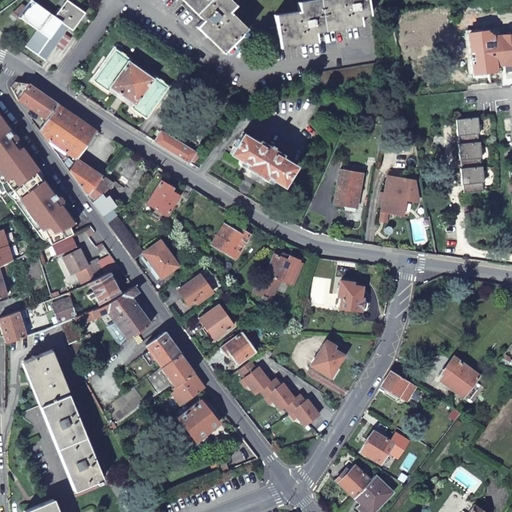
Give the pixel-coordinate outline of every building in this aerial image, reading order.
[(38,30),(26,46),(46,60),(57,44),(65,34),(69,28),(73,31),(85,14),(66,1),(55,16),(31,0),(30,0),(25,7),(22,5),(16,11),(20,14),(19,16),(38,30)] [(184,0),(204,19),(197,27),(224,53),(247,29),(229,11),(236,4),(231,0),(184,0)] [(297,0),(299,9),(275,13),(281,47),(317,41),(316,32),(363,24),(361,14),(371,13),(369,0),(297,0)] [(511,32),(491,34),(492,37),(494,60),(495,63),(505,62),(506,68),(511,67),(511,32)] [(70,38),(65,34),(57,44),(63,49),(70,38)] [(494,60),(492,37),(484,38),(487,61),(494,60)] [(132,59),(116,48),(94,80),(109,91),(113,86),(136,102),(133,107),(148,117),(170,86),(154,74),(151,78),(129,63),(132,59)] [(318,74),(320,87),(382,76),(380,62),(318,74)] [(41,92),(29,84),(15,82),(11,88),(18,100),(30,108),(46,120),(57,103),(41,92)] [(89,99),(100,106),(104,99),(94,92),(89,99)] [(97,130),(57,103),(46,120),(43,125),(39,130),(45,137),(46,138),(56,123),(87,146),(97,130)] [(478,134),(476,118),(454,120),(456,136),(457,136),(458,145),(456,145),(458,161),(459,161),(460,169),(459,169),(460,185),(461,185),(462,194),(482,192),(481,183),(482,183),(481,167),(480,167),(479,159),(480,159),(479,142),(477,142),(477,134),(478,134)] [(0,194),(17,217),(39,248),(73,233),(70,226),(76,222),(66,209),(64,211),(59,205),(62,203),(63,201),(61,198),(58,197),(45,181),(43,182),(29,163),(31,162),(21,148),(20,149),(15,143),(17,142),(17,139),(15,135),(12,135),(0,119),(0,194)] [(78,160),(87,146),(56,123),(46,138),(70,172),(78,160)] [(156,141),(189,161),(196,152),(162,130),(156,141)] [(242,134),(231,153),(247,164),(246,167),(264,178),(266,175),(283,185),(294,166),(271,151),(273,149),(269,146),(267,149),(242,134)] [(70,172),(89,198),(96,188),(103,178),(78,160),(70,172)] [(45,181),(31,162),(29,163),(43,182),(45,181)] [(340,169),(334,204),(346,205),(345,208),(347,210),(355,211),(356,209),(357,208),(363,174),(340,169)] [(415,181),(388,176),(382,212),(399,215),(402,199),(419,202),(415,181)] [(179,193),(161,180),(146,202),(164,215),(179,193)] [(89,198),(107,223),(117,215),(96,188),(89,198)] [(107,223),(132,257),(139,251),(142,249),(117,215),(107,223)] [(237,234),(223,225),(211,243),(234,257),(249,234),(240,229),(237,234)] [(72,236),(53,244),(57,254),(76,245),(72,236)] [(156,240),(139,251),(159,276),(175,263),(156,240)] [(0,265),(12,260),(8,246),(0,247),(0,265)] [(76,271),(82,286),(90,282),(106,275),(98,258),(90,262),(87,256),(84,257),(80,248),(63,256),(72,274),(76,271)] [(284,259),(274,254),(266,273),(267,274),(263,283),(258,281),(254,292),(263,296),(261,300),(265,301),(267,297),(271,299),(279,279),(288,283),(298,259),(286,254),(284,259)] [(0,299),(8,297),(0,272),(0,270),(13,265),(12,260),(0,265),(0,299)] [(122,293),(110,273),(106,275),(90,282),(94,291),(91,293),(94,298),(97,296),(101,304),(122,293)] [(210,292),(195,273),(176,288),(190,307),(210,292)] [(351,283),(338,281),(336,296),(342,297),(341,307),(364,311),(366,310),(367,309),(368,307),(369,305),(369,303),(366,299),(365,298),(359,297),(360,288),(351,286),(351,283)] [(129,342),(138,334),(151,325),(132,298),(140,293),(135,286),(106,307),(97,310),(80,316),(84,327),(110,317),(129,342)] [(0,318),(0,320),(7,342),(60,323),(75,318),(80,316),(77,310),(70,292),(53,298),(29,307),(26,308),(32,323),(25,325),(20,311),(0,318)] [(77,310),(80,316),(97,310),(94,303),(77,310)] [(234,324),(218,304),(199,319),(214,339),(234,324)] [(68,347),(84,341),(75,318),(60,323),(68,347)] [(144,342),(163,329),(157,321),(151,325),(138,334),(144,342)] [(257,350),(241,331),(220,347),(235,367),(257,350)] [(182,355),(165,333),(147,346),(162,368),(182,355)] [(347,351),(326,338),(311,363),(337,380),(345,366),(340,363),(347,351)] [(272,352),(266,348),(262,352),(269,357),(272,352)] [(68,395),(71,394),(54,351),(24,364),(42,406),(68,395)] [(182,355),(162,368),(161,369),(174,388),(195,374),(182,355)] [(466,398),(482,378),(456,358),(440,379),(466,398)] [(255,368),(250,362),(238,372),(244,379),(243,379),(248,386),(255,394),(260,391),(265,397),(267,395),(273,402),(279,410),(284,406),(289,413),(292,411),(297,417),(304,426),(319,414),(308,401),(306,402),(304,401),(299,394),(294,398),(283,384),(281,386),(280,385),(275,378),(269,382),(259,368),(256,370),(255,368)] [(391,371),(382,387),(390,393),(389,395),(397,400),(399,397),(408,403),(417,387),(391,371)] [(205,388),(195,374),(174,388),(175,390),(170,393),(179,406),(205,388)] [(42,406),(39,407),(45,421),(69,480),(74,493),(104,481),(85,436),(68,395),(42,406)] [(218,423),(200,400),(178,417),(202,447),(207,448),(211,445),(211,440),(206,433),(218,423)] [(362,452),(381,463),(394,443),(374,432),(362,452)] [(215,474),(226,469),(220,456),(209,460),(215,474)] [(353,499),(369,481),(352,464),(335,481),(353,499)] [(375,511),(393,494),(374,476),(369,481),(353,499),(366,511),(375,511)] [(59,511),(54,501),(26,511),(59,511)]
